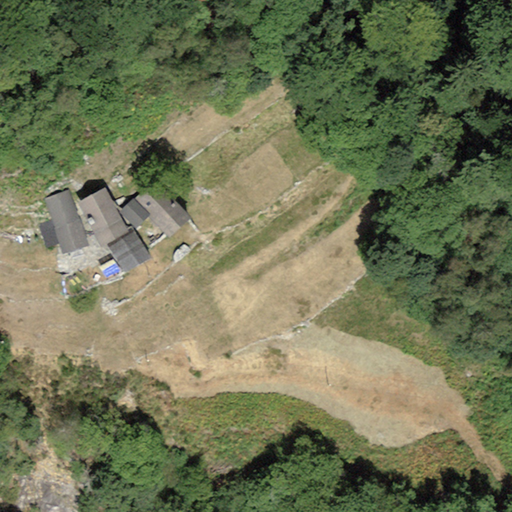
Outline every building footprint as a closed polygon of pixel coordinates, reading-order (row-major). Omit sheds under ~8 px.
[(190,218),(154,180),(134,198),(150,215),(148,217),(168,238),(190,218)] [(106,245),(129,233),(126,229),(105,188),(77,203),(100,248),(106,245)] [(68,190),(43,199),(51,220),(38,225),(46,248),(59,244),(62,255),(87,246),(68,190)] [(134,198),(119,212),(135,229),(148,217),(150,215),(134,198)] [(106,245),(109,248),(124,274),(151,259),(135,234),(131,226),(126,229),(129,233),(106,245)]
